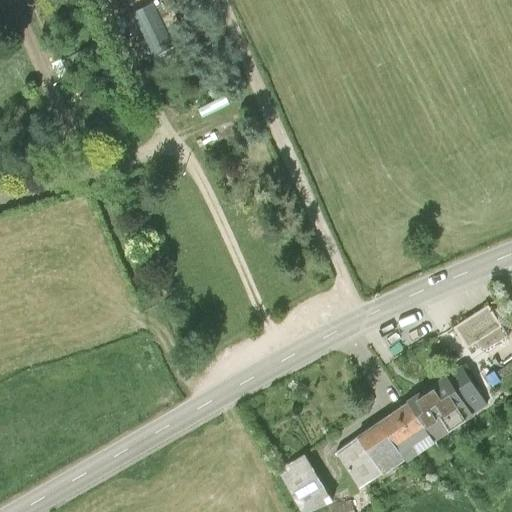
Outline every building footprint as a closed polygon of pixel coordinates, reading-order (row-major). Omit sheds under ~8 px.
[(504,325),(488,294),(446,315),(463,347),(504,325)] [(511,341),(486,353),(494,369),(511,360),(511,341)] [(448,349),(387,388),(412,424),(471,385),(448,349)] [(354,462),(412,424),(387,388),(330,425),(354,462)] [(315,417),(283,433),(316,496),(348,479),(315,417)] [(357,511),(354,499),(329,506),(331,511),(357,511)]
